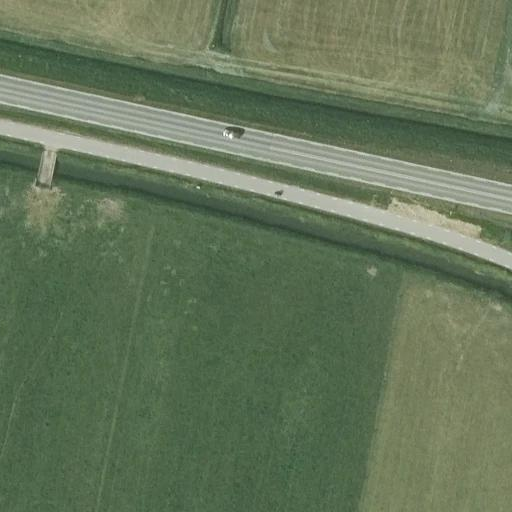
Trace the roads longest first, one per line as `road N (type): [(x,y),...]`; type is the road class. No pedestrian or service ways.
road 1 (unclassified): [(511,265),(373,219),(0,130)]
road 2 (secondary): [(511,201),(0,91)]
